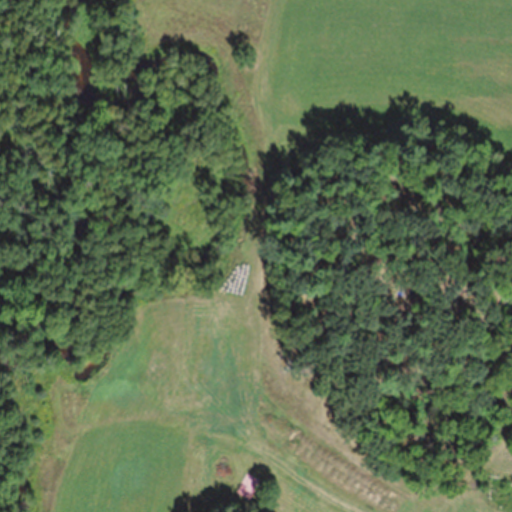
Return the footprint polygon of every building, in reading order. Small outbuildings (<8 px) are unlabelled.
[(207,408),(175,403),(177,387),(209,392),(207,408)] [(310,462),(304,459),(291,451),(306,428),(395,485),(381,508),(310,462)] [(426,497),(404,487),(410,473),(432,484),(426,497)] [(450,491),(433,484),(437,475),(454,481),(450,491)] [(291,490),(298,495),(303,498),(293,511),(272,511),(268,509),(284,485),(291,490)]
